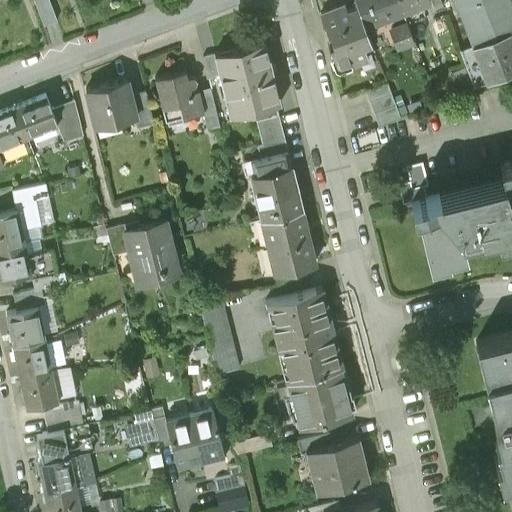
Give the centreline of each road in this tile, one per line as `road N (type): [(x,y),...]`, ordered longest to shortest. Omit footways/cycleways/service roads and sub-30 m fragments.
road 1 (residential): [(286,0),(370,321)]
road 2 (residential): [(0,81),(214,0)]
road 3 (residential): [(370,321),(415,511)]
road 4 (residential): [(511,292),(370,321)]
